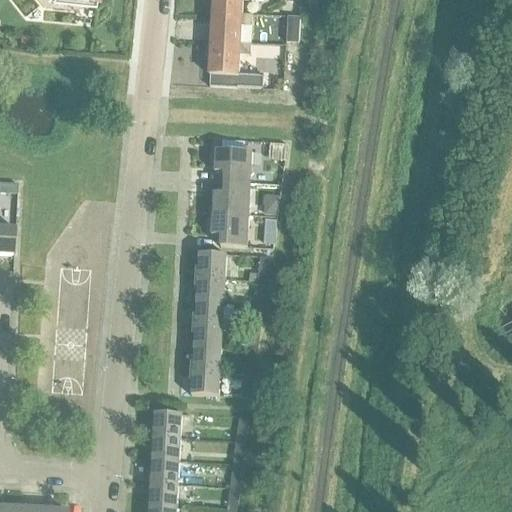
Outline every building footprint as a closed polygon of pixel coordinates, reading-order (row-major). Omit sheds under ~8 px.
[(213,0),(212,18),(242,19),(242,16),(243,1),(268,3),(267,0),(213,0)] [(300,6),(300,19),(313,20),(313,6),(300,6)] [(212,18),(210,47),(240,49),(240,46),(242,28),(252,28),(253,16),(242,16),(242,19),(212,18)] [(287,45),(298,46),(300,19),(288,18),(287,45)] [(257,54),(285,54),(285,42),(258,41),(257,54)] [(240,49),(210,47),(209,77),(210,77),(210,89),(237,91),(237,89),(263,91),(263,79),(238,77),(240,57),(250,58),(251,47),(240,46),(240,49)] [(217,144),(216,153),(244,154),(244,145),(236,145),(217,144)] [(224,175),(224,185),(251,187),(252,155),(244,154),(216,153),(215,175),(224,175)] [(272,174),(272,185),(281,186),(281,175),(272,174)] [(17,186),(0,185),(0,195),(17,196),(17,186)] [(214,196),(213,217),(249,218),(251,187),(224,185),(223,196),(214,196)] [(270,200),(269,216),(278,216),(279,201),(270,200)] [(249,218),(213,217),(212,238),(221,239),(220,250),(247,251),(249,218)] [(268,220),(267,232),(276,233),(277,221),(268,220)] [(0,229),(0,257),(13,258),(15,230),(0,229)] [(199,256),(198,279),(226,281),(227,257),(199,256)] [(242,400),(252,401),(270,261),(260,259),(258,276),(257,284),(242,400)] [(258,276),(250,275),(249,283),(257,284),(258,276)] [(198,279),(196,303),(224,305),(226,281),(198,279)] [(196,303),(195,327),(223,328),(224,305),(196,303)] [(195,327),(194,350),(222,352),(223,328),(195,327)] [(194,350),(192,374),(220,375),(222,352),(194,350)] [(220,375),(192,374),(191,398),(219,399),(220,375)] [(155,415),(154,439),(182,441),(183,417),(155,415)] [(227,511),(237,511),(250,421),(240,420),(227,511)] [(154,439),(153,462),(180,465),(182,441),(154,439)] [(153,462),(151,485),(179,487),(180,465),(153,462)] [(151,485),(150,509),(178,511),(179,487),(151,485)]
